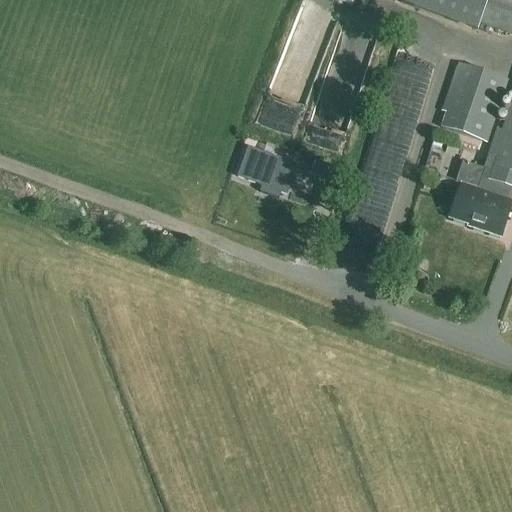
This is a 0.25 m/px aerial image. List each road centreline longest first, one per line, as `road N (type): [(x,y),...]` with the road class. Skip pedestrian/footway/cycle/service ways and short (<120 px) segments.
road 1 (track): [(0,164),(335,289)]
road 2 (unclassified): [(511,357),(335,289)]
